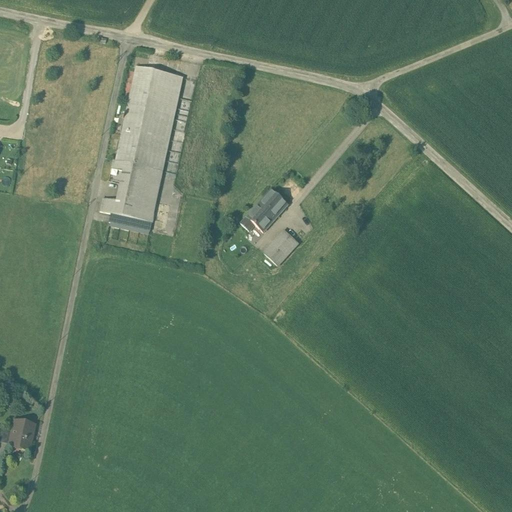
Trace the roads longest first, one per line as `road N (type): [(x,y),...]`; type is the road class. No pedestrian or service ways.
road 1 (unclassified): [(128,39),(23,511)]
road 2 (unclassified): [(360,90),(128,39)]
road 3 (unclassified): [(511,226),(360,90)]
road 4 (residential): [(360,90),(511,25)]
road 5 (unclassified): [(128,39),(0,11)]
